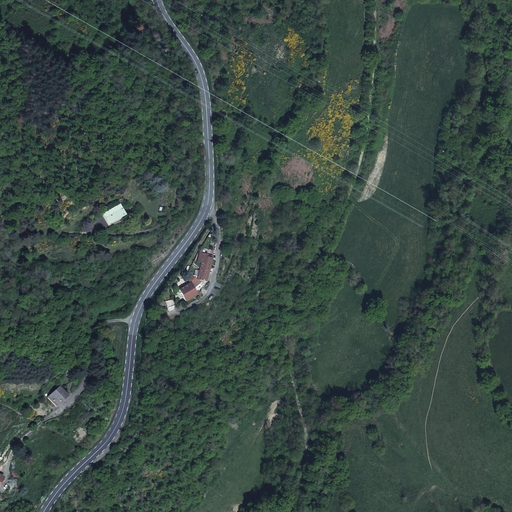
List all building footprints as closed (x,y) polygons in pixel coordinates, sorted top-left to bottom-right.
[(118,202),(120,205),(103,214),(109,224),(125,215),(120,206),(125,203),(123,199),(118,202)] [(201,263),(200,269),(209,271),(212,259),(206,257),(207,255),(199,253),(198,262),(201,263)] [(194,278),(190,283),(196,294),(203,286),(206,282),(209,271),(200,269),(197,279),(194,278)] [(190,283),(179,290),(185,302),(193,297),(196,294),(190,283)] [(49,397),(56,405),(67,395),(60,387),(49,397)]
